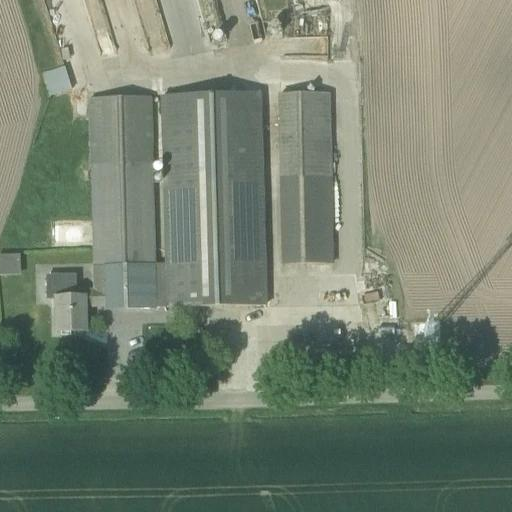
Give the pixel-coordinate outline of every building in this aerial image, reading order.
[(67,68),(45,72),(50,94),(72,89),(67,68)] [(279,96),(281,182),(283,266),(331,265),(327,95),(279,96)] [(259,96),(161,99),(165,265),(154,266),(105,267),(106,308),(106,311),(264,307),(259,96)] [(149,99),(89,101),(94,267),(105,267),(154,266),(149,99)] [(0,255),(0,274),(22,274),(21,255),(0,255)] [(94,292),(74,293),(74,277),(47,278),(47,300),(54,300),(55,334),(85,333),(84,308),(106,308),(105,267),(94,267),(94,292)]
